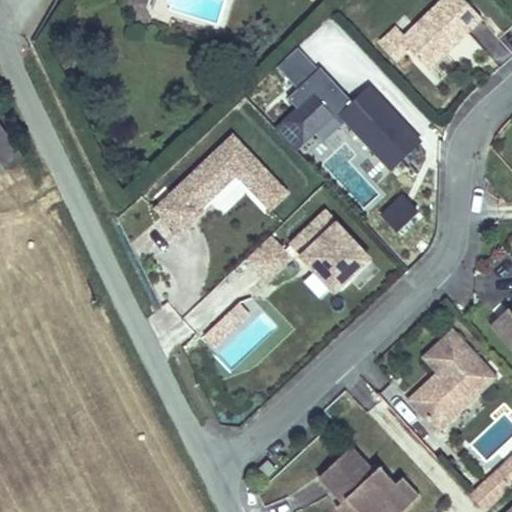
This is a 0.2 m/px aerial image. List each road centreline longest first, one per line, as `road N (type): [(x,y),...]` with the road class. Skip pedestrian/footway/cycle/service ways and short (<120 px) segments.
road 1 (residential): [(210,474),(443,264),(456,223),(461,152),(472,129),(511,91)]
road 2 (residential): [(210,474),(0,38)]
